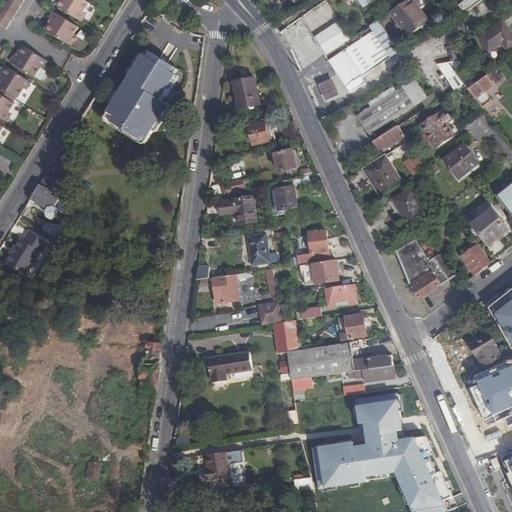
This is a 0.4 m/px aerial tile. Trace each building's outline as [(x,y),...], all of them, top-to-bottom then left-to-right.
[(8,0),(5,5),(5,8),(2,24),(8,28),(25,0),(8,0)] [(90,0),(64,0),(61,6),(84,20),(89,13),(86,11),(92,1),(90,0)] [(356,0),(363,9),(375,0),(356,0)] [(408,0),(400,5),(390,12),(409,36),(428,21),(411,0),(408,0)] [(467,0),(460,5),(466,14),(486,0),(485,0),(467,0)] [(57,11),(53,17),(56,19),(50,30),(73,45),(78,37),(75,36),(81,26),(57,11)] [(47,28),(50,30),(56,19),(53,17),(47,28)] [(313,39),(324,56),(335,49),(350,39),(339,20),(313,39)] [(377,21),(370,25),(371,27),(360,35),(361,36),(358,39),(359,40),(353,45),(351,42),(345,45),(347,48),(339,54),(335,49),(324,56),(350,93),(365,83),(361,77),(398,53),(391,42),(377,21)] [(511,36),(502,21),(478,38),(493,60),(511,47),(511,36)] [(163,56),(169,60),(176,48),(170,44),(163,56)] [(23,45),(17,56),(20,57),(26,46),(23,45)] [(50,61),(26,46),(20,57),(17,56),(13,62),(36,77),(42,67),(45,69),(50,61)] [(106,117),(124,128),(125,125),(130,128),(135,131),(133,134),(148,143),(164,117),(158,113),(161,108),(168,112),(172,105),(165,100),(180,75),(176,72),(179,68),(153,52),(150,56),(145,53),(106,117)] [(6,67),(0,77),(0,78),(3,80),(10,69),(6,67)] [(33,84),(10,69),(3,80),(0,78),(0,87),(4,89),(16,96),(19,98),(25,89),(28,91),(33,84)] [(463,84),(465,88),(473,82),(465,70),(457,75),(463,84)] [(494,83),(487,75),(468,88),(475,97),(494,83)] [(333,77),(319,83),(326,99),(340,93),(333,77)] [(256,78),(237,81),(242,108),(255,106),(262,105),(256,78)] [(423,99),(426,97),(414,78),(358,115),(371,135),(423,99)] [(14,99),(16,96),(4,89),(3,91),(1,94),(12,102),(14,99)] [(423,99),(428,107),(438,100),(433,92),(426,97),(423,99)] [(12,102),(1,94),(0,94),(0,117),(8,123),(12,115),(10,114),(16,104),(12,102)] [(158,113),(164,117),(168,112),(161,108),(158,113)] [(444,111),(421,126),(435,149),(453,137),(445,125),(451,121),(444,111)] [(259,120),(251,122),(256,144),(278,140),(274,122),(260,125),(259,120)] [(397,126),(374,142),(375,144),(381,152),(404,136),(398,127),(397,126)] [(465,144),(446,160),(461,179),(480,163),(465,144)] [(296,149),(277,154),(281,172),(300,167),(296,149)] [(403,161),(413,177),(419,173),(425,170),(414,154),(403,161)] [(362,170),(379,197),(401,185),(383,157),(373,164),(362,170)] [(426,169),(430,174),(437,169),(431,162),(425,167),(426,169)] [(425,182),(432,177),(430,174),(426,169),(425,170),(419,173),(425,182)] [(53,195),(61,199),(70,205),(71,206),(78,194),(48,175),(41,185),(53,193),(53,195)] [(310,175),(278,182),(279,189),(297,186),(297,187),(312,185),(310,175)] [(223,182),(226,194),(247,189),(245,178),(223,182)] [(55,208),(61,199),(53,195),(53,193),(41,185),(31,201),(36,204),(37,201),(54,211),(55,208)] [(297,186),(279,189),(282,210),(300,207),(297,187),(297,186)] [(511,186),(499,196),(511,212),(511,186)] [(411,191),(404,195),(395,201),(402,213),(411,228),(426,218),(411,191)] [(396,216),(402,213),(395,201),(404,195),(402,192),(387,201),(396,216)] [(256,195),(237,198),(237,199),(223,202),(225,215),(239,213),(241,224),(260,222),(256,195)] [(61,199),(55,208),(64,214),(70,205),(61,199)] [(492,209),(473,224),(489,244),(508,230),(492,209)] [(49,224),(45,230),(54,236),(58,230),(49,224)] [(54,236),(67,244),(72,233),(61,226),(58,230),(54,236)] [(329,230),(311,233),(313,254),(332,251),(329,230)] [(23,240),(17,249),(13,255),(8,263),(27,274),(42,252),(45,253),(51,244),(31,232),(25,242),(23,240)] [(270,233),(251,236),(255,265),(274,262),(270,233)] [(412,234),(407,237),(423,264),(428,261),(427,258),(412,234)] [(420,299),(456,276),(441,253),(435,256),(434,254),(427,258),(428,261),(423,264),(407,237),(394,244),(396,249),(411,285),(420,299)] [(461,258),(475,276),(491,263),(479,245),(461,258)] [(339,260),(315,263),(318,284),(342,281),(339,260)] [(200,269),(199,280),(211,279),(211,267),(200,269)] [(284,322),(276,269),(269,270),(272,294),(275,294),(276,302),(260,305),(263,325),(274,324),(284,322)] [(238,275),(216,278),(219,296),(220,296),(221,303),(224,303),(225,305),(230,304),(232,301),(242,300),(239,278),(241,278),(241,279),(249,278),(249,273),(238,275)] [(358,284),(328,288),(331,307),(339,306),(339,302),(351,300),(352,304),(360,303),(358,284)] [(46,292),(28,285),(25,292),(43,298),(45,294),(46,292)] [(305,310),(306,319),(327,315),(325,307),(305,310)] [(511,311),(501,320),(511,334),(511,311)] [(372,313),(345,317),(348,339),(378,334),(372,313)] [(301,319),(284,322),(289,351),(305,348),(305,347),(304,343),(301,319)] [(284,322),(274,324),(279,354),(289,352),(289,351),(284,322)] [(487,370),(509,358),(496,335),(474,347),(487,370)] [(142,396),(157,398),(164,344),(149,342),(148,349),(146,358),(145,359),(142,378),(144,379),(143,387),(144,388),(142,396)] [(289,352),(293,381),(313,378),(355,372),(353,361),(351,342),(305,348),(289,351),(289,352)] [(252,352),(210,358),(213,376),(214,375),(215,383),(229,380),(228,373),(254,369),(252,352)] [(353,361),(355,372),(366,370),(396,366),(395,355),(353,361)] [(398,377),(396,366),(366,370),(367,382),(398,377)] [(313,378),(293,381),(295,390),(315,388),(313,378)] [(491,417),(511,408),(507,398),(487,407),(491,417)] [(339,402),(302,403),(303,420),(340,419),(339,402)] [(298,409),(288,411),(290,424),(300,422),(298,411),(298,409)] [(410,452),(408,436),(386,439),(388,455),(410,452)] [(332,464),(332,475),(367,475),(367,445),(311,446),(311,464),(332,464)] [(234,476),(230,451),(209,454),(211,466),(208,467),(210,480),(234,476)] [(103,464),(91,461),(86,477),(99,481),(103,464)] [(439,476),(419,479),(423,505),(442,502),(439,476)] [(313,477),(297,480),(298,490),(315,488),(315,486),(314,483),(313,477)] [(365,485),(346,487),(349,511),(360,511),(369,511),(365,485)]
